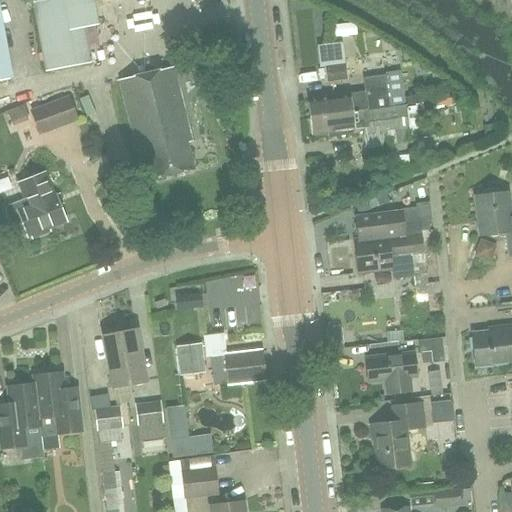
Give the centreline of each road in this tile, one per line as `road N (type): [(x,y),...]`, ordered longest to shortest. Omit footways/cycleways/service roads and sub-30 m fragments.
road 1 (residential): [(483,473),(464,386),(456,380),(431,170)]
road 2 (unclassified): [(0,323),(175,255),(285,238)]
road 3 (tertiary): [(315,511),(285,238)]
road 4 (tertiary): [(285,238),(256,0)]
